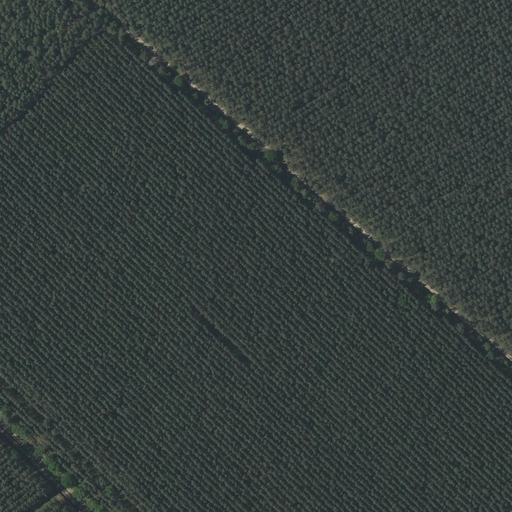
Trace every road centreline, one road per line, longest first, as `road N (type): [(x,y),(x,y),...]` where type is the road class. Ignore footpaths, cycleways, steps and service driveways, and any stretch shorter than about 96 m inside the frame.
road 1 (track): [(91,0),(511,358)]
road 2 (track): [(0,419),(93,511)]
